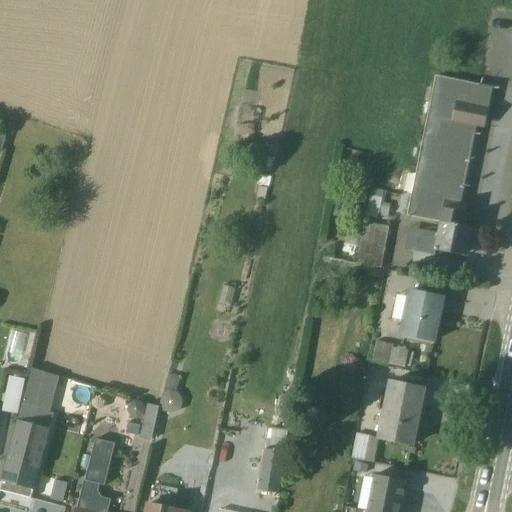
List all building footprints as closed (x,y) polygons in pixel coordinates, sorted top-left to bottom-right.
[(483,130),(491,89),(434,78),(414,176),(407,175),(403,194),(407,195),(410,195),(406,217),(438,224),(436,235),(408,229),(404,250),(433,256),(434,251),(465,258),(471,230),(467,229),(469,215),(458,213),(475,128),(483,130)] [(378,218),(386,221),(386,220),(389,206),(380,204),(382,193),(371,190),(370,191),(365,217),(376,219),(378,218)] [(388,228),(363,223),(355,265),(380,270),(388,228)] [(397,335),(433,342),(442,299),(407,292),(405,298),(396,297),(390,320),(400,322),(397,335)] [(375,343),(370,365),(388,369),(389,366),(404,369),(404,367),(409,368),(412,354),(392,349),(392,347),(375,343)] [(177,380),(169,377),(162,396),(158,405),(162,412),(169,415),(178,412),(182,403),(178,395),(173,394),(177,380)] [(23,380),(8,378),(1,412),(17,416),(23,380)] [(423,391),(423,390),(387,383),(375,439),(356,436),(351,460),(373,464),(378,440),(411,446),(423,391)] [(141,404),(133,403),(128,406),(127,413),(131,419),(136,420),(142,416),(144,409),(141,404)] [(157,408),(146,405),(138,438),(149,441),(157,408)] [(0,492),(29,500),(53,414),(22,406),(0,485),(0,492)] [(104,487),(114,445),(94,441),(85,479),(83,479),(75,511),(107,511),(110,501),(101,499),(97,492),(99,486),(104,487)] [(285,454),(264,451),(257,491),(278,495),(285,454)] [(398,511),(405,483),(404,483),(372,476),(365,511),(398,511)]
